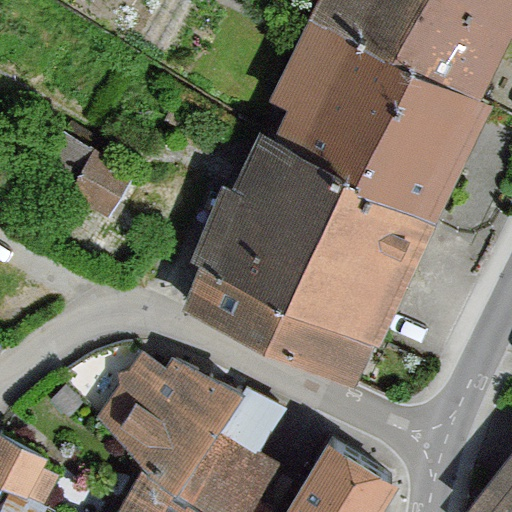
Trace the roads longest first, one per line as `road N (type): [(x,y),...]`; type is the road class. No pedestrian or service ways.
road 1 (residential): [(441,455),(195,331),(146,315),(97,321),(63,338),(0,391)]
road 2 (residential): [(511,296),(441,455)]
